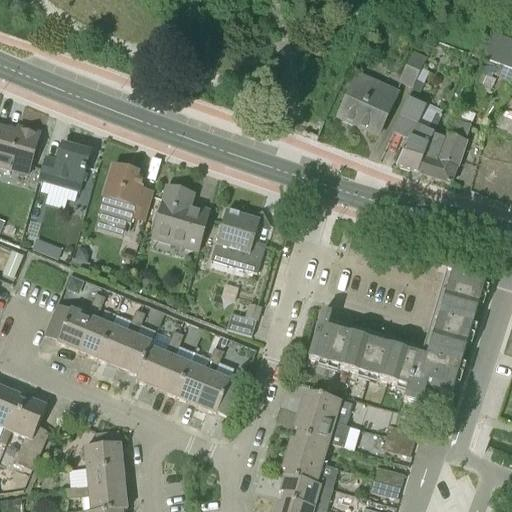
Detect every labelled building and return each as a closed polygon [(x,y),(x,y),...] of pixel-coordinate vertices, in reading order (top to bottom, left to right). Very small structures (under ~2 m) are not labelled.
[(487,57),(511,66),(511,36),(498,30),(487,57)] [(412,53),(397,85),(411,91),(426,59),(412,53)] [(478,64),(470,60),(467,66),(475,70),(478,64)] [(479,75),(486,78),(491,79),(492,76),(511,83),(511,80),(511,71),(497,66),(496,68),(483,63),(479,75)] [(428,74),(421,71),(416,82),(423,85),(428,74)] [(494,82),(477,74),(472,85),(490,92),(494,82)] [(398,93),(357,76),(337,120),(377,138),(398,93)] [(395,170),(416,176),(434,138),(432,137),(443,113),(426,106),(425,109),(407,101),(392,135),(407,143),(400,157),(401,157),(395,170)] [(455,171),(456,168),(468,130),(467,130),(472,115),(462,111),(456,122),(455,122),(452,130),(440,165),(455,171)] [(449,187),(455,171),(440,165),(452,130),(455,122),(452,121),(443,141),(434,138),(416,176),(449,187)] [(0,171),(27,179),(39,136),(18,130),(15,139),(0,134),(0,171)] [(66,197),(69,194),(78,196),(89,156),(61,148),(56,164),(44,161),(37,185),(50,189),(52,192),(66,197)] [(144,225),(147,215),(153,196),(140,192),(142,184),(136,182),(137,176),(111,169),(102,201),(133,209),(130,221),(144,225)] [(151,242),(197,256),(208,219),(187,213),(191,198),(166,190),(151,242)] [(245,267),(243,273),(256,277),(265,248),(253,245),(259,224),(225,214),(215,248),(219,249),(227,262),(245,267)] [(45,245),(41,257),(48,260),(53,248),(45,245)] [(88,259),(85,251),(77,249),(74,262),(86,265),(88,259)] [(11,254),(2,276),(13,281),(23,258),(11,254)] [(330,317),(322,314),(308,362),(406,391),(403,402),(421,407),(426,390),(451,397),(486,278),(439,264),(436,273),(450,277),(425,360),(326,331),(330,317)] [(83,284),(71,279),(66,293),(78,298),(83,284)] [(95,297),(90,308),(100,312),(104,300),(95,297)] [(56,346),(77,354),(91,321),(86,319),(70,312),(70,313),(57,308),(44,340),(56,345),(56,346)] [(95,323),(96,322),(100,312),(90,308),(86,319),(91,321),(95,323)] [(255,324),(259,311),(250,308),(246,321),(255,324)] [(130,324),(140,328),(144,317),(140,315),(135,314),(134,316),(130,324)] [(246,321),(230,317),(226,333),(251,340),(255,324),(246,321)] [(77,354),(97,363),(111,329),(96,322),(95,323),(91,321),(77,354)] [(135,339),(135,338),(140,328),(130,324),(126,335),(131,337),(135,339)] [(97,363),(117,371),(131,337),(126,335),(111,329),(97,363)] [(168,346),(178,350),(182,338),(173,334),(168,346)] [(131,337),(117,371),(136,379),(137,379),(149,349),(150,350),(151,345),(135,338),(135,339),(131,337)] [(169,358),(173,360),(178,350),(168,346),(164,356),(169,358)] [(135,383),(155,392),(169,358),(164,356),(150,350),(149,349),(137,379),(136,379),(135,383)] [(208,362),(218,367),(223,355),(213,352),(208,362)] [(173,360),(169,358),(155,392),(175,400),(189,366),(173,360)] [(209,376),(213,378),(218,367),(208,362),(204,372),(209,376)] [(175,400),(195,409),(209,376),(204,372),(189,366),(175,400)] [(209,376),(195,409),(216,417),(229,384),(213,378),(209,376)] [(10,436),(11,436),(23,405),(18,403),(20,399),(5,393),(0,404),(0,431),(2,432),(0,436),(0,446),(5,448),(10,436)] [(298,416),(345,429),(350,408),(308,396),(307,402),(302,400),(298,416)] [(31,474),(40,453),(48,435),(37,430),(46,410),(30,403),(28,407),(23,405),(11,436),(24,441),(14,467),(31,474)] [(296,438),(328,447),(343,451),(349,431),(345,429),(298,416),(293,431),(298,432),(296,438)] [(384,440),(413,449),(416,437),(397,431),(387,428),(384,440)] [(86,473),(121,469),(118,436),(95,438),(96,450),(84,451),(85,471),(86,473)] [(295,443),(290,442),(286,457),(322,468),(328,447),(296,438),(295,443)] [(409,461),(413,449),(384,440),(380,453),(390,455),(409,461)] [(281,473),(286,474),(284,479),(315,489),(315,488),(320,489),(331,493),(337,472),(322,468),(286,457),(281,473)] [(45,470),(55,475),(61,465),(51,459),(45,470)] [(87,495),(124,491),(121,469),(86,473),(86,489),(87,495)] [(372,482),(400,490),(404,478),(375,470),(372,482)] [(279,495),(283,496),(282,502),(314,511),(320,489),(315,488),(315,489),(284,479),(279,495)] [(397,503),(400,490),(372,482),(368,495),(378,497),(397,503)] [(76,501),(88,500),(87,495),(86,489),(75,490),(76,501)] [(64,502),(76,501),(75,490),(63,491),(64,502)] [(88,500),(88,511),(125,511),(124,491),(87,495),(88,500)] [(2,511),(13,511),(13,510),(23,510),(23,502),(2,504),(2,511)] [(313,511),(314,511),(282,502),(280,507),(276,506),(274,511),(313,511)]
